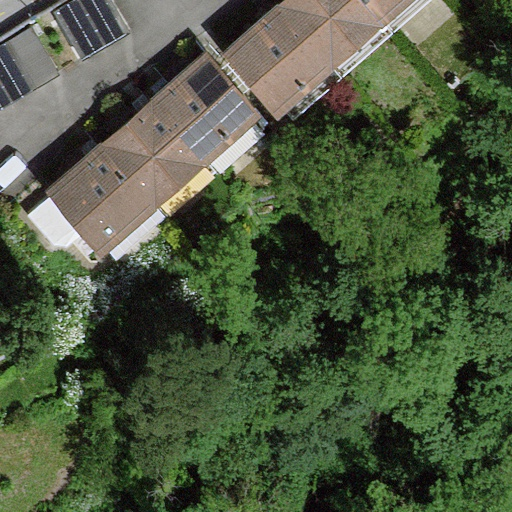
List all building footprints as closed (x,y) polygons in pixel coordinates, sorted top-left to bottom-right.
[(126,28),(109,0),(68,0),(55,8),(83,54),(126,28)] [(381,13),(370,0),(287,0),(283,4),(331,57),(381,13)] [(370,0),(381,13),(396,0),(370,0)] [(331,57),(283,4),(233,50),(280,103),(331,57)] [(0,104),(62,69),(32,21),(0,40),(0,104)] [(211,51),(159,97),(206,151),(256,105),(211,51)] [(153,196),(206,151),(159,97),(107,142),(153,196)] [(102,241),(153,196),(107,142),(54,187),(102,241)]
